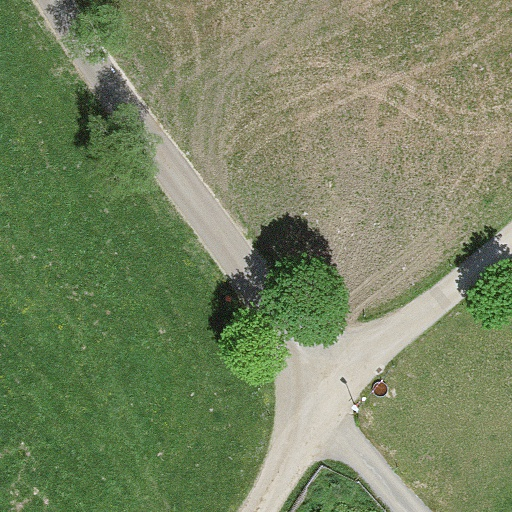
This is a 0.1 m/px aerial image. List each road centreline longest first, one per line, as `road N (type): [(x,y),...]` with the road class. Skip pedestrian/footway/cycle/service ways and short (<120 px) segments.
road 1 (unclassified): [(52,0),(268,303),(299,397)]
road 2 (unclassified): [(299,397),(360,360),(511,235)]
road 3 (unclassified): [(299,397),(296,449),(256,511)]
